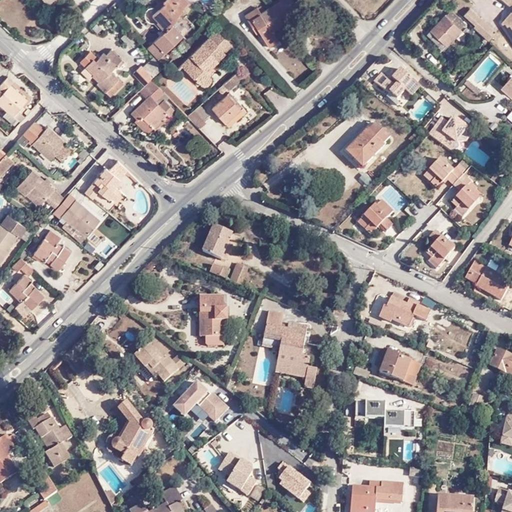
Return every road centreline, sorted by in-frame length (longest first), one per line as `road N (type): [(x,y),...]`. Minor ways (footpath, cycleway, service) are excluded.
road 1 (secondary): [(234,179),(428,0)]
road 2 (secondary): [(0,394),(191,215)]
road 3 (residential): [(329,511),(330,410),(367,255)]
road 4 (secondary): [(410,0),(321,89),(224,166)]
road 5 (secondary): [(181,204),(0,375)]
road 6 (residential): [(0,37),(181,204)]
road 7 (residential): [(367,255),(511,326)]
road 8 (residential): [(367,255),(234,179)]
